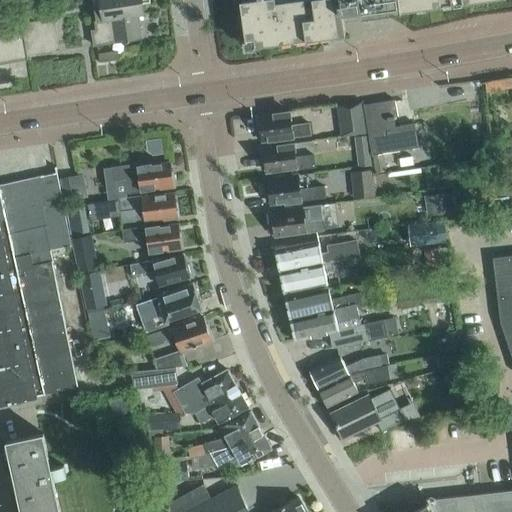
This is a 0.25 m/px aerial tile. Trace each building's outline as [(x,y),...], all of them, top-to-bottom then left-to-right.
[(100,0),(101,4),(94,5),(98,29),(91,30),(93,45),(141,37),(137,14),(144,13),(141,0),(100,0)] [(345,32),(343,19),(340,0),(280,0),(276,1),(275,0),(233,0),(234,2),(240,1),(246,46),(345,32)] [(361,16),(358,0),(340,0),(343,19),(361,16)] [(358,0),(361,16),(471,0),(358,0)] [(21,23),(22,30),(24,30),(27,55),(59,50),(54,18),(21,23)] [(0,61),(27,57),(27,59),(28,59),(27,55),(24,30),(22,30),(0,34),(0,61)] [(372,155),(419,146),(414,122),(399,125),(394,99),(363,104),(372,155)] [(362,101),(338,105),(342,135),(366,132),(362,101)] [(293,137),(311,134),(309,122),(291,125),(289,111),(256,115),(258,128),(260,129),(262,141),(293,137)] [(360,165),(371,164),(368,137),(357,138),(360,165)] [(160,138),(145,140),(146,150),(152,155),(162,154),(160,138)] [(297,168),(315,166),(313,154),(295,157),(294,143),(260,147),(262,160),(265,161),(266,171),(281,169),(281,171),(297,169),(297,168)] [(373,155),(376,170),(386,169),(383,154),(373,155)] [(151,164),(151,163),(137,164),(114,167),(116,179),(125,178),(127,192),(141,190),(159,188),(159,187),(173,185),(173,184),(174,183),(173,172),(171,171),(170,162),(151,164)] [(50,250),(72,246),(56,166),(55,167),(56,172),(0,184),(0,395),(1,401),(0,401),(0,403),(45,393),(77,386),(50,250)] [(375,195),(372,168),(351,170),(354,198),(375,195)] [(88,194),(83,170),(60,176),(65,199),(88,194)] [(324,185),(318,186),(300,188),(298,174),(265,179),(266,191),(269,193),(271,203),(284,201),(285,203),(302,201),(302,200),(326,197),(324,185)] [(425,195),(428,215),(450,212),(446,191),(425,195)] [(177,215),(178,212),(177,203),(175,202),(174,193),(155,195),(155,193),(119,198),(120,209),(137,207),(137,206),(143,205),(145,221),(163,219),(163,218),(177,216),(177,215)] [(376,222),(374,203),(351,206),(353,225),(376,222)] [(90,231),(85,204),(66,208),(71,234),(90,231)] [(306,232),(324,230),(322,218),(304,220),(302,206),(269,211),(271,223),(274,224),(275,235),(289,233),(289,235),(306,233),(306,232)] [(159,224),(123,229),(111,231),(112,242),(141,238),(141,237),(147,236),(149,252),(167,250),(167,249),(181,247),(181,245),(183,245),(180,223),(159,226),(159,224)] [(408,248),(447,244),(445,223),(406,226),(408,248)] [(93,234),(72,238),(76,259),(97,255),(93,234)] [(330,251),(330,253),(321,255),(318,240),(275,249),(279,271),(323,262),(341,259),(339,249),(330,251)] [(188,275),(190,272),(185,253),(168,258),(168,257),(153,261),(153,260),(130,264),(132,274),(155,271),(159,285),(189,277),(188,275)] [(511,254),(492,257),(500,321),(511,356),(511,254)] [(327,284),(325,271),(343,268),(341,259),(323,262),(279,271),(284,292),(327,284)] [(102,305),(95,274),(80,277),(87,308),(102,305)] [(166,320),(200,308),(196,298),(197,295),(194,284),(158,297),(164,313),(132,325),(136,335),(168,324),(166,320)] [(360,292),(349,295),(331,299),(328,287),(285,297),(290,318),(333,308),(351,304),(352,307),(356,307),(364,305),(360,292)] [(395,316),(384,319),(358,325),(355,313),(357,312),(356,307),(352,307),(351,304),(333,308),(290,318),(295,340),(338,330),(338,329),(342,328),(343,334),(330,336),(332,347),(352,345),(367,340),(399,332),(395,316)] [(174,333),(180,350),(154,358),(157,368),(157,369),(176,367),(187,366),(182,351),(212,340),(211,339),(213,338),(205,317),(187,323),(187,321),(148,335),(152,346),(170,340),(168,335),(174,333)] [(107,327),(90,330),(93,343),(109,339),(107,327)] [(127,335),(124,328),(116,331),(118,338),(127,335)] [(444,334),(448,353),(461,350),(458,332),(444,334)] [(466,363),(464,350),(461,350),(448,353),(436,355),(438,368),(466,363)] [(349,374),(359,370),(359,371),(374,367),(377,366),(375,358),(364,361),(363,358),(346,366),(341,357),(331,360),(310,370),(319,388),(349,374)] [(353,382),(361,379),(365,377),(366,383),(390,378),(387,364),(377,366),(374,367),(359,371),(359,370),(349,374),(319,388),(328,407),(358,392),(353,382)] [(471,377),(465,366),(454,372),(460,383),(471,377)] [(177,384),(176,367),(157,369),(157,368),(131,371),(135,389),(177,384)] [(194,412),(238,388),(228,369),(202,383),(198,376),(173,390),(185,412),(194,412)] [(482,388),(491,385),(486,372),(477,375),(482,388)] [(466,408),(482,405),(479,384),(462,387),(466,408)] [(248,407),(238,388),(194,412),(200,422),(214,415),(218,423),(248,407)] [(114,417),(132,413),(127,394),(109,398),(114,417)] [(382,431),(404,420),(394,399),(375,408),(368,394),(331,413),(343,436),(376,420),(382,431)] [(231,446),(261,429),(251,411),(221,427),(226,436),(204,443),(207,453),(210,452),(231,446)] [(180,428),(180,413),(149,414),(150,429),(180,428)] [(271,448),(261,429),(231,446),(210,452),(217,466),(236,455),(241,465),(271,448)] [(50,467),(43,433),(7,441),(22,511),(57,511),(60,511),(53,478),(66,475),(64,464),(50,467)] [(168,457),(168,437),(154,437),(154,457),(168,457)] [(189,479),(186,459),(158,462),(160,482),(189,479)] [(249,511),(236,487),(212,500),(203,483),(167,503),(172,511),(249,511)] [(511,511),(511,489),(436,498),(427,504),(427,503),(411,511),(511,511)] [(306,511),(298,496),(270,511),(306,511)]
